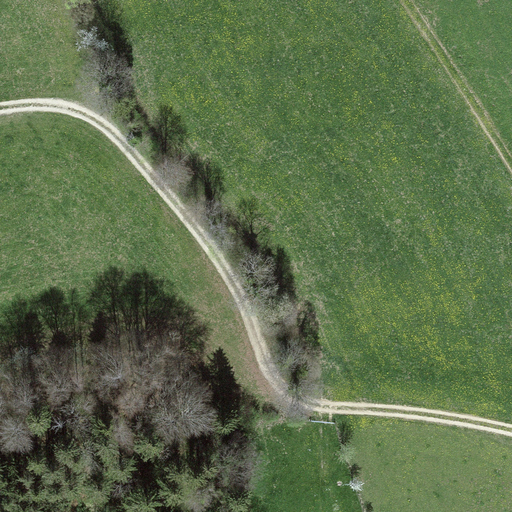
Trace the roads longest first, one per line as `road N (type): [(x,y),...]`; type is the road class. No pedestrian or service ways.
road 1 (track): [(511,439),(425,418),(304,409),(270,372),(252,319),(210,243),(111,127),(38,103),(0,109)]
road 2 (track): [(511,174),(403,0)]
